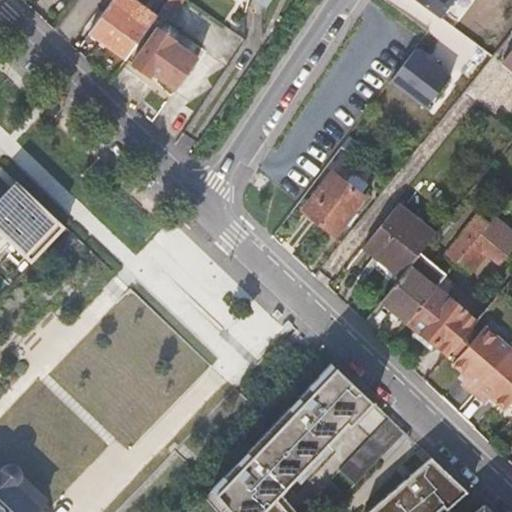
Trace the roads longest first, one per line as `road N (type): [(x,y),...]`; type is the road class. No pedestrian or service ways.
road 1 (residential): [(204,205),(511,495)]
road 2 (residential): [(204,205),(0,9)]
road 3 (residential): [(350,0),(204,205)]
